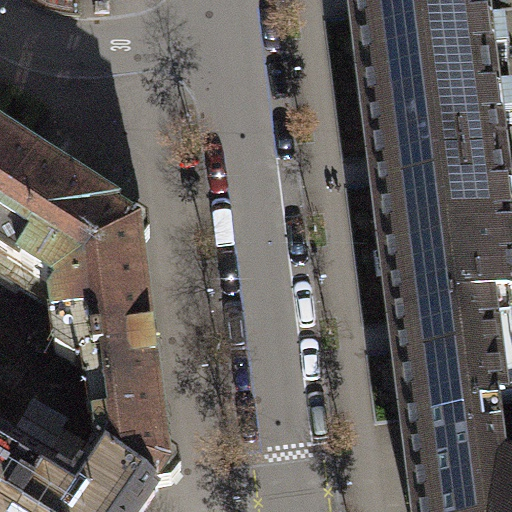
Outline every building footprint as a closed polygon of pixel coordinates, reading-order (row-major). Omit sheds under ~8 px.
[(351,0),(363,88),(490,72),(480,0),(351,0)] [(384,255),(511,239),(490,72),(363,88),(371,153),(384,255)] [(511,408),(511,367),(511,364),(511,353),(507,311),(511,310),(511,249),(511,239),(384,255),(390,307),(405,421),(511,408)] [(511,408),(405,421),(416,511),(511,511),(511,471),(511,472),(503,460),(503,446),(511,443),(511,408)] [(144,511),(156,495),(97,454),(73,487),(0,441),(0,511),(144,511)]
